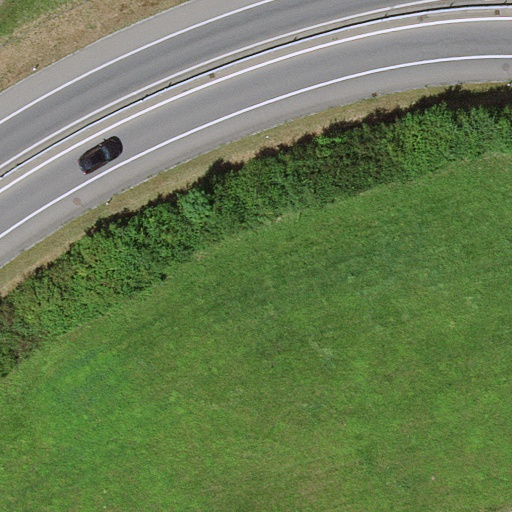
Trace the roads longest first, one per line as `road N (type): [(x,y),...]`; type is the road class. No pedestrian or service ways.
road 1 (motorway): [(0,212),(127,136),(243,87),(362,51),(511,36)]
road 2 (motorway): [(347,0),(235,30),(138,71),(0,147)]
